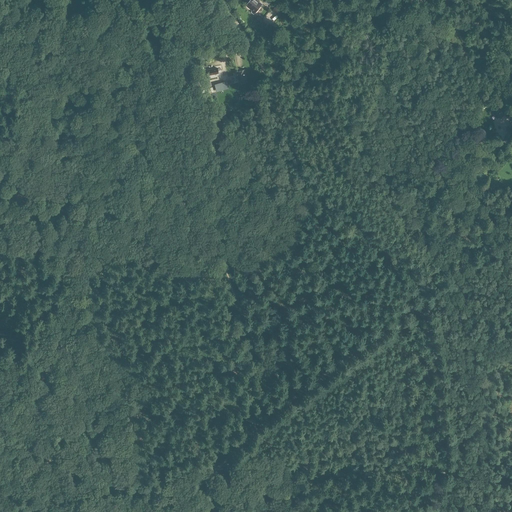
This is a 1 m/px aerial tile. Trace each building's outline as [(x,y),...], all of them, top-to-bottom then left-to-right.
[(253,10),(251,12),(254,14),(263,3),(260,1),(259,2),(257,0),(250,0),(246,5),(253,10)] [(281,10),(280,9),(276,5),(272,10),(277,14),(281,10)] [(245,84),(245,81),(247,81),(244,70),(236,72),(239,83),(241,82),(242,85),(243,86),(245,85),(245,84)] [(227,81),(222,83),(214,84),(216,92),(223,90),(223,89),(228,87),(227,81)] [(492,112),(496,118),(498,117),(504,114),(500,107),(499,106),(493,109),(494,110),(494,111),(492,112)]
